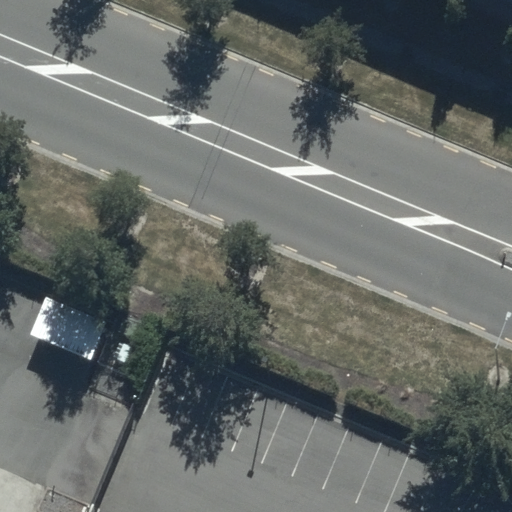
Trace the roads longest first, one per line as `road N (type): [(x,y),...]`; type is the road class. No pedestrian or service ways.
road 1 (unclassified): [(0,44),(395,209)]
road 2 (unclassified): [(511,305),(466,283),(395,209)]
